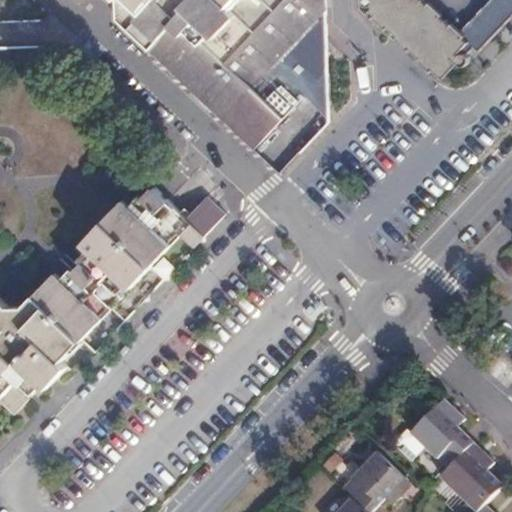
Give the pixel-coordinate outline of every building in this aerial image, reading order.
[(116,0),(118,19),(136,36),(224,119),(246,97),(250,92),(310,28),(328,9),(327,0),(116,0)] [(374,7),(373,10),(399,35),(398,39),(410,50),(414,49),(432,66),(438,67),(445,60),(455,59),(462,65),(467,65),(471,61),(471,58),(469,54),(475,49),(478,52),(480,52),(511,18),(511,0),(363,0),(363,3),(367,7),(373,6),(374,7)] [(15,22),(14,44),(38,45),(39,23),(15,22)] [(0,389),(6,395),(1,400),(16,414),(30,400),(17,386),(21,381),(35,394),(45,385),(50,389),(70,368),(78,375),(228,215),(208,197),(188,218),(156,188),(146,199),(143,196),(133,206),(126,200),(86,243),(92,249),(84,259),(86,262),(77,273),(73,270),(64,280),(57,274),(26,307),(9,307),(0,298),(0,389)] [(450,418),(458,411),(445,399),(438,406),(450,418)] [(468,450),(475,443),(458,426),(465,418),(458,411),(450,418),(438,406),(413,433),(426,446),(444,463),(450,469),(468,450)] [(412,460),(426,446),(413,433),(409,429),(398,440),(398,446),(412,460)] [(487,454),(475,443),(468,450),(480,462),(487,454)] [(450,469),(443,477),(479,511),(480,511),(487,505),(505,486),(489,469),(495,462),(487,454),(480,462),(468,450),(450,469)] [(380,452),(344,490),(354,498),(367,511),(372,511),(385,498),(393,505),(401,497),(394,490),(406,477),(380,452)] [(450,469),(444,463),(433,474),(439,481),(443,477),(450,469)] [(262,471),(250,485),(254,490),(268,477),(262,471)] [(413,484),(406,477),(394,490),(401,497),(413,484)] [(367,511),(354,498),(340,511),(367,511)]
